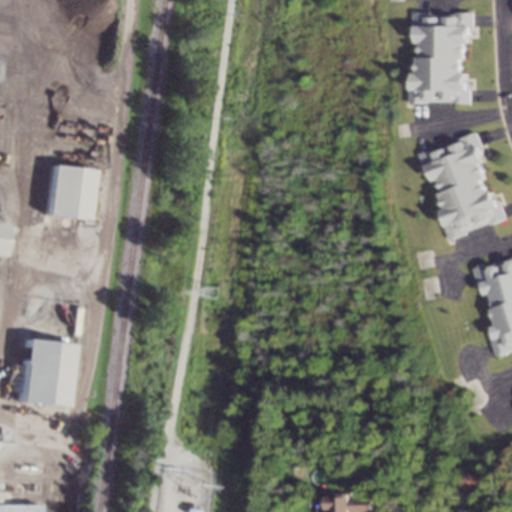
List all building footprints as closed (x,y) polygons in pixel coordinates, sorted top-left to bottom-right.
[(432,14),(454,14),(454,11),(458,11),(458,9),(465,9),(465,11),(471,11),(470,32),(465,32),(465,41),(461,41),(460,56),(457,56),(457,72),(461,72),(461,80),(467,80),(467,102),(449,101),(449,99),(424,99),(424,101),(408,101),(408,79),(411,79),(411,72),(417,72),(417,54),(421,54),(421,39),(416,39),(416,27),(412,27),(412,10),(417,10),(417,7),(432,8),(432,14)] [(480,151),(476,153),(478,161),(475,163),(480,177),(477,178),(482,193),(487,192),(489,199),(495,197),(502,217),(485,223),(485,222),(462,230),(462,232),(447,238),(439,217),(442,216),(440,209),(445,207),(439,191),(442,190),(437,176),(432,177),(428,166),(424,168),(418,151),(423,149),(422,147),(436,142),(438,147),(459,140),(458,137),(461,136),(461,134),(467,131),(468,133),(473,131),(480,151)] [(93,168),(86,218),(43,213),(49,163),(93,168)] [(511,350),(497,355),(490,334),(493,333),(491,326),(496,325),(491,308),(494,307),(490,293),(485,294),(481,283),(477,284),(472,267),(477,266),(476,264),(490,259),(492,265),(511,258),(511,350)] [(69,343),(62,405),(15,400),(22,337),(69,343)] [(491,487),(462,488),(461,470),(490,468),(491,487)] [(352,490),(352,493),(374,494),(373,511),(354,510),(353,511),(329,511),(329,492),(340,492),(341,490),(352,490)] [(37,511),(0,511),(0,503),(37,504),(37,511)]
